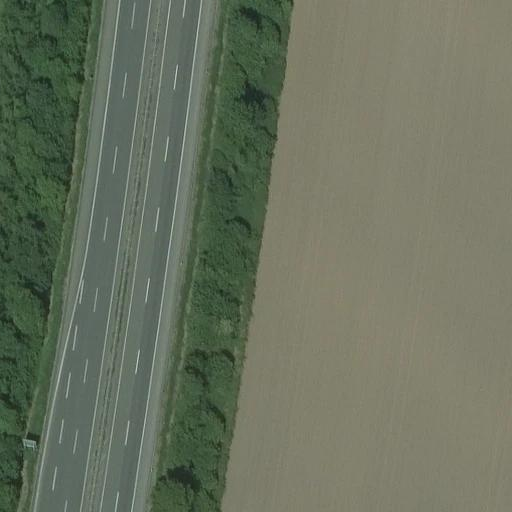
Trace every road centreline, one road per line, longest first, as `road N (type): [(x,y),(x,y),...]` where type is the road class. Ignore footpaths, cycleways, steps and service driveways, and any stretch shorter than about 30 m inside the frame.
road 1 (motorway): [(118,511),(187,0)]
road 2 (motorway): [(136,0),(76,447)]
